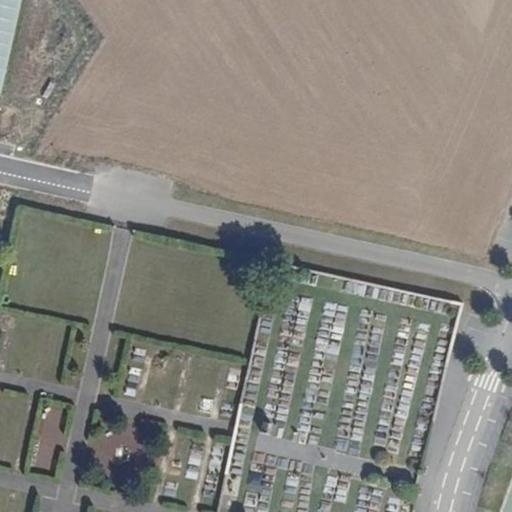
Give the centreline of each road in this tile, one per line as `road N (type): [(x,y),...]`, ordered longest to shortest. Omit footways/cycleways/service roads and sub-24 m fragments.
road 1 (unclassified): [(511,284),(0,169)]
road 2 (residential): [(443,511),(511,322)]
